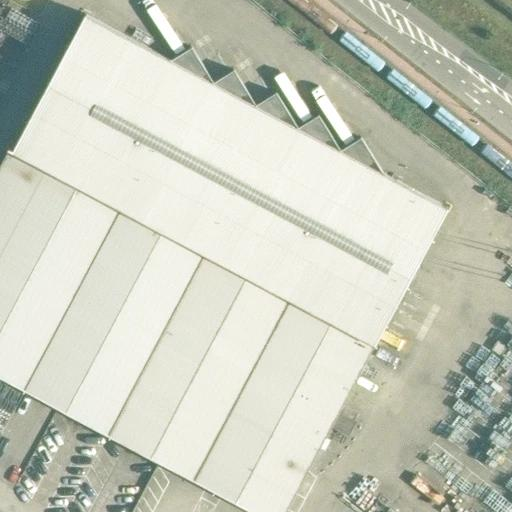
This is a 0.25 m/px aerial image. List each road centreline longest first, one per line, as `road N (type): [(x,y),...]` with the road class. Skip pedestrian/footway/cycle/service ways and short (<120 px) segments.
road 1 (tertiary): [(360,0),(511,126)]
road 2 (tertiary): [(511,98),(375,0)]
